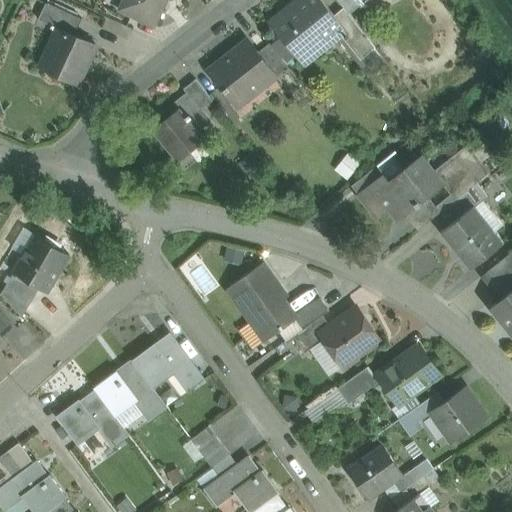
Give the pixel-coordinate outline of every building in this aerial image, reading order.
[(129,0),(132,1),(126,13),(154,27),(166,0),(129,0)] [(337,19),(321,0),(303,0),(286,13),(284,10),(268,22),(295,56),(310,44),(304,36),(312,29),(327,47),(341,36),(346,31),(337,19)] [(357,1),(355,0),(336,0),(346,12),(348,15),(361,5),(357,0),(357,1)] [(81,19),(46,3),(38,20),(57,29),(58,28),(74,35),(81,19)] [(348,15),(346,12),(337,19),(346,31),(341,36),(360,60),(375,48),(348,15)] [(74,35),(58,28),(57,29),(40,67),(78,85),(85,70),(84,70),(95,46),(96,47),(96,46),(74,35)] [(246,40),(208,70),(238,108),(275,79),(272,76),(273,74),(260,57),(246,40)] [(289,68),(272,47),(260,57),(273,74),(272,76),(275,79),(289,68)] [(196,79),(183,89),(186,93),(173,103),(178,109),(179,108),(202,136),(215,126),(202,109),(213,101),(196,79)] [(172,118),(153,133),(177,162),(193,150),(190,146),(202,136),(179,108),(178,109),(170,116),(172,118)] [(422,157),(390,182),(384,175),(359,196),(377,218),(401,199),(408,208),(403,212),(417,230),(439,213),(440,212),(427,196),(442,184),(455,200),(477,184),(489,173),(467,145),(433,172),(422,157)] [(377,166),(351,186),(359,196),(384,175),(377,166)] [(440,212),(439,213),(449,226),(470,209),(471,210),(487,197),(477,184),(440,212)] [(471,210),(470,209),(449,226),(440,233),(470,270),(503,243),(493,229),(488,233),(471,210)] [(69,255),(37,235),(14,273),(39,289),(46,293),(69,255)] [(511,252),(486,273),(496,285),(511,271),(511,252)] [(280,287),(262,263),(227,288),(265,341),(296,319),(297,319),(295,316),(276,290),(280,287)] [(14,273),(13,273),(1,294),(22,317),(39,289),(14,273)] [(511,290),(491,307),(511,332),(511,290)] [(320,298),(295,316),(297,319),(296,319),(303,329),(322,316),(329,311),(320,298)] [(330,326),(320,333),(324,339),(343,366),(348,362),(352,363),(358,359),(358,355),(379,341),(356,308),(330,326)] [(14,327),(0,311),(0,333),(3,337),(14,327)] [(303,329),(293,337),(305,353),(324,339),(320,333),(330,326),(322,316),(303,329)] [(172,336),(157,347),(155,344),(132,360),(135,364),(153,389),(174,373),(188,392),(204,379),(172,336)] [(418,346),(378,375),(388,389),(389,388),(400,403),(439,375),(418,346)] [(117,372),(94,388),(97,391),(115,417),(137,401),(150,419),(167,407),(153,389),(135,364),(119,375),(117,372)] [(366,368),(337,389),(348,404),(378,383),(366,368)] [(445,402),(431,412),(431,413),(451,442),(486,417),(465,388),(445,402)] [(97,391),(81,403),(79,400),(57,416),(78,444),(100,428),(112,447),(129,435),(115,417),(97,391)] [(438,393),(408,413),(416,424),(431,413),(431,412),(445,402),(438,393)] [(215,436),(209,427),(191,440),(198,449),(215,436)] [(215,436),(198,449),(205,459),(222,446),(215,436)] [(19,444),(8,452),(22,471),(33,463),(19,444)] [(222,446),(205,459),(212,468),(229,455),(222,446)] [(382,446),(348,469),(369,499),(393,483),(403,476),(403,475),(382,446)] [(8,452),(0,458),(0,460),(13,478),(22,471),(8,452)] [(229,455),(212,468),(219,478),(237,465),(229,455)] [(258,473),(247,457),(237,465),(219,478),(204,489),(216,506),(235,492),(248,511),(252,511),(275,495),(279,492),(262,470),(258,473)] [(427,459),(403,475),(403,476),(393,483),(400,492),(424,475),(433,469),(427,459)] [(0,460),(0,481),(3,485),(13,478),(0,460)] [(50,475),(47,477),(35,462),(33,463),(22,471),(13,478),(3,485),(0,487),(0,504),(4,510),(22,496),(33,511),(46,511),(63,500),(66,497),(50,475)] [(400,492),(391,498),(398,509),(419,494),(431,485),(424,475),(400,492)] [(398,509),(393,511),(432,511),(419,494),(398,509)] [(252,511),(293,511),(290,508),(286,511),(275,495),(252,511)] [(72,511),(63,500),(46,511),(72,511)]
